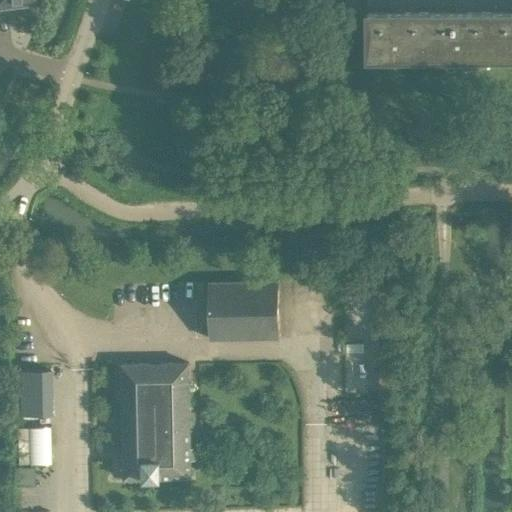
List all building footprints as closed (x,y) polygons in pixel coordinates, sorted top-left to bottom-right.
[(511,11),(493,12),(493,58),(511,57),(511,11)] [(430,58),(430,12),(367,12),(368,58),(430,58)] [(493,12),(430,12),(430,58),(493,58),(493,12)] [(279,337),(278,280),(209,281),(211,339),(279,337)] [(346,291),(346,391),(381,391),(381,290),(346,291)] [(195,446),(191,447),(189,361),(122,363),(124,479),(192,478),(192,458),(196,458),(195,446)] [(20,368),(19,413),(51,414),(52,369),(20,368)] [(49,426),(20,427),(17,427),(18,463),(50,462),(49,426)]
